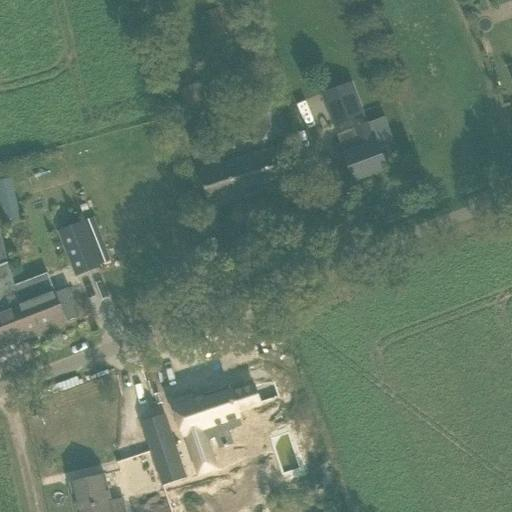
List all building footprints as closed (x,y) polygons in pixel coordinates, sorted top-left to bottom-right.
[(207,11),(215,36),(245,26),(237,2),(207,11)] [(179,91),(188,109),(203,101),(194,83),(179,91)] [(319,95),(331,125),(361,113),(350,83),(319,95)] [(243,97),(256,142),(286,133),(273,88),(243,97)] [(337,135),(354,180),(387,167),(370,123),(337,135)] [(198,170),(208,201),(289,176),(279,145),(198,170)] [(10,178),(0,180),(0,199),(6,221),(20,217),(10,178)] [(60,230),(77,276),(109,264),(91,218),(60,230)] [(134,250),(127,252),(129,259),(136,258),(134,250)] [(0,348),(24,339),(10,304),(19,301),(15,289),(8,263),(0,265),(0,348)] [(10,304),(24,339),(67,322),(66,321),(79,316),(68,287),(55,292),(49,276),(15,289),(19,301),(10,304)] [(163,406),(162,406),(173,439),(175,438),(188,478),(205,472),(195,440),(230,428),(226,415),(248,408),(243,390),(220,398),(218,392),(181,404),(180,400),(163,406)] [(307,440),(322,436),(307,391),(283,399),(294,431),(284,434),(297,475),(316,468),(307,440)] [(136,439),(150,481),(173,473),(159,431),(136,439)] [(192,482),(199,511),(255,511),(245,469),(192,482)] [(70,483),(77,511),(126,511),(123,499),(111,502),(105,475),(70,483)]
